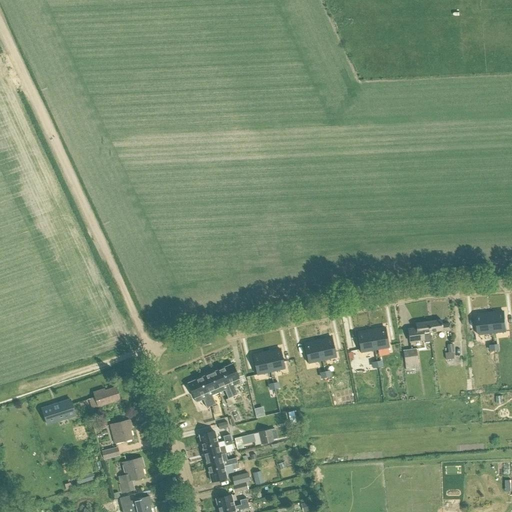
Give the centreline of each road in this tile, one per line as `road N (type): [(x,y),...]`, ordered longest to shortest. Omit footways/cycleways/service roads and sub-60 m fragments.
road 1 (residential): [(148,349),(423,288),(511,282)]
road 2 (track): [(148,349),(0,28)]
road 3 (residential): [(191,511),(148,349)]
road 4 (track): [(132,354),(0,398)]
